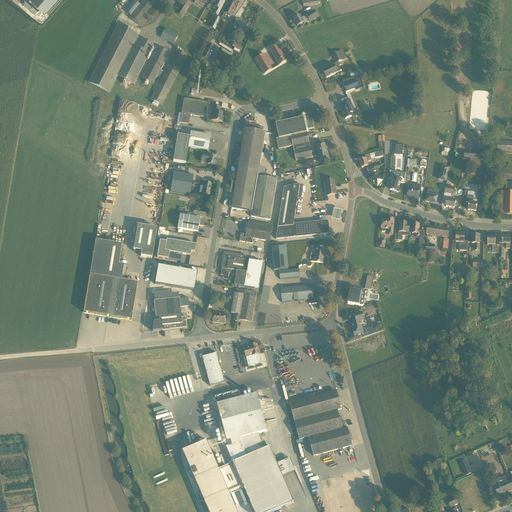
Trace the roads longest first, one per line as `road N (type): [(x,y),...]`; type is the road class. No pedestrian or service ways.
road 1 (residential): [(197,337),(236,112),(324,101)]
road 2 (unknown): [(132,345),(143,282),(128,247),(127,190),(141,126),(160,125)]
road 3 (tertiary): [(385,511),(333,324)]
road 4 (residential): [(511,226),(428,218),(351,188)]
road 5 (tertiary): [(333,324),(351,188)]
road 6 (residential): [(197,337),(333,324)]
road 7 (tertiary): [(324,101),(291,35),(258,0)]
road 8 (unclassified): [(76,350),(197,337)]
